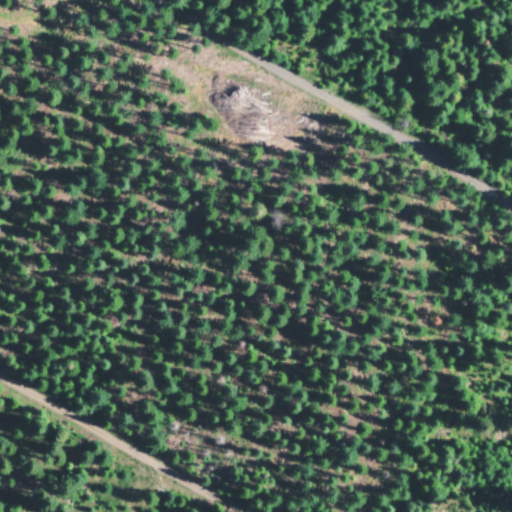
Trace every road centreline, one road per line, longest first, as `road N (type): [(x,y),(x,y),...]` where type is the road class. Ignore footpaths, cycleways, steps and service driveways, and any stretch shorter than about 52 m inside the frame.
road 1 (track): [(161,0),(511,204)]
road 2 (track): [(237,511),(0,366)]
